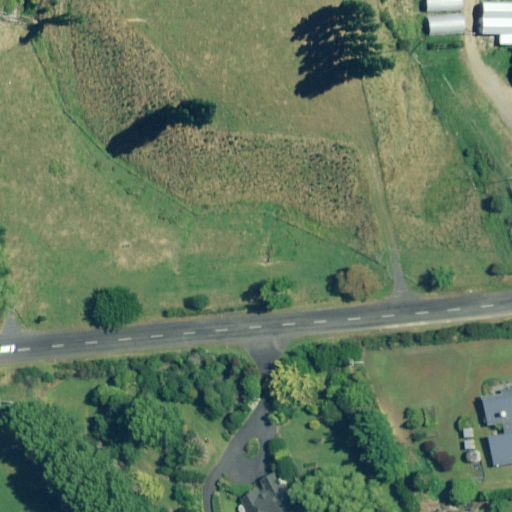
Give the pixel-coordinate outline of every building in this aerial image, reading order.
[(463,10),(463,0),(428,0),(429,11),(463,10)] [(481,29),(478,29),(477,44),(511,46),(511,4),(503,4),(503,0),(492,0),(493,2),(482,1),(481,29)] [(463,34),(462,16),(434,17),(435,35),(463,34)] [(511,392),(507,393),(507,397),(486,399),(489,426),(494,425),(494,427),(510,425),(511,436),(494,438),(497,468),(511,465),(511,392)] [(293,511),(300,509),(282,474),(266,481),(269,487),(245,499),(251,511),(293,511)]
